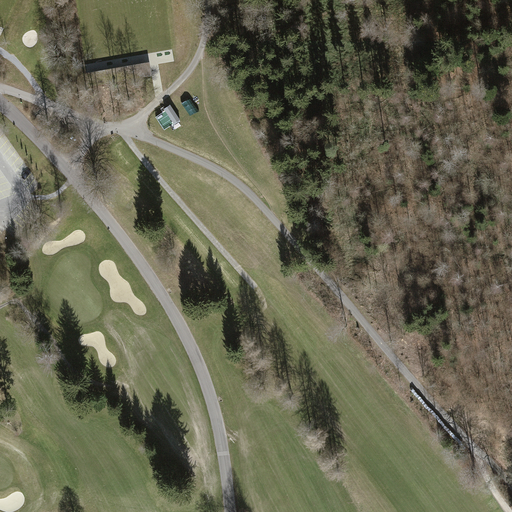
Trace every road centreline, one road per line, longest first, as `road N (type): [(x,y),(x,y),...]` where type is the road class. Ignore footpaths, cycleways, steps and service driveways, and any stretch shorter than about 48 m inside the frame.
road 1 (tertiary): [(230,511),(211,401),(181,327),(116,228),(0,103)]
road 2 (track): [(130,130),(236,181),(478,450)]
road 3 (track): [(121,129),(265,308)]
road 4 (track): [(130,130),(194,63),(208,0)]
